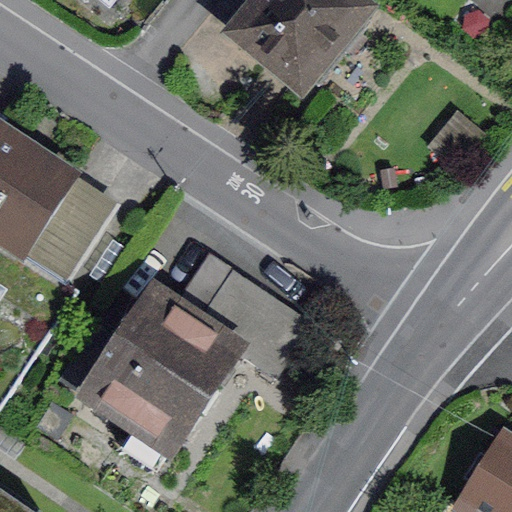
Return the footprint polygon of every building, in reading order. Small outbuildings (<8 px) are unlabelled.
[(85,0),(114,21),(129,0),(85,0)] [(391,21),(365,0),(267,0),(230,45),(316,114),(391,21)] [(481,0),(492,8),(498,0),(481,0)] [(127,208),(0,128),(0,247),(73,293),(127,208)] [(258,356),(158,288),(85,411),(188,470),(258,356)] [(511,511),(511,447),(508,445),(464,511),(511,511)] [(16,511),(0,501),(0,511),(16,511)]
